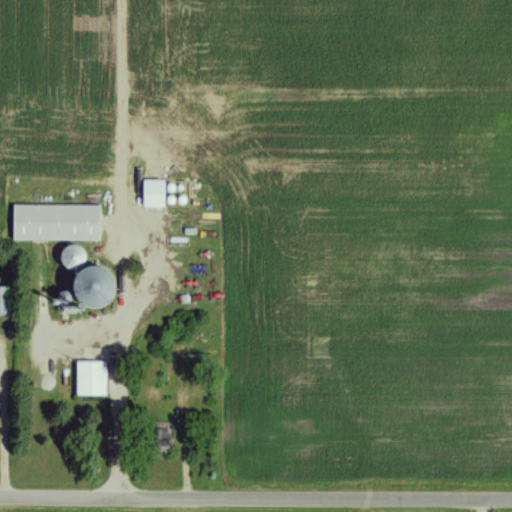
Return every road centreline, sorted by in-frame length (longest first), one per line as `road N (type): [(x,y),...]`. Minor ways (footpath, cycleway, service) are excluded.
road 1 (residential): [(511,499),(0,497)]
road 2 (track): [(122,205),(121,0)]
